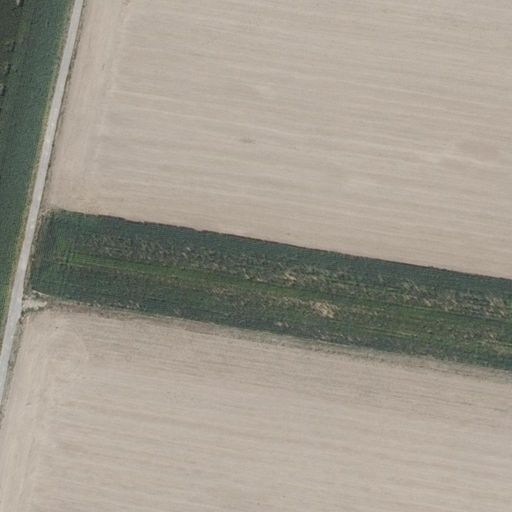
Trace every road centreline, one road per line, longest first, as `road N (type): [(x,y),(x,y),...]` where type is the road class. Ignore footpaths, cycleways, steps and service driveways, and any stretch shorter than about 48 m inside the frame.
road 1 (track): [(16,297),(511,374)]
road 2 (unclassified): [(0,380),(79,0)]
